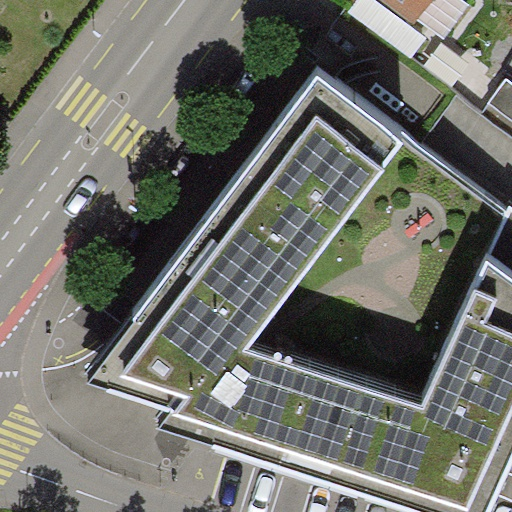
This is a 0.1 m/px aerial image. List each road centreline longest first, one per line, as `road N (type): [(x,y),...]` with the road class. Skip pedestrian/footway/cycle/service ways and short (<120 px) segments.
road 1 (primary): [(0,257),(186,0)]
road 2 (residential): [(0,464),(141,511)]
